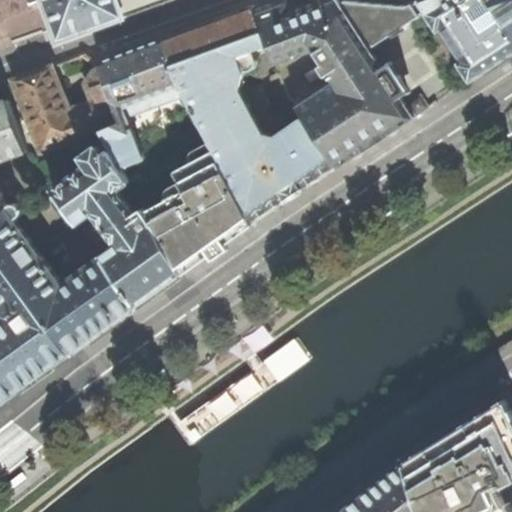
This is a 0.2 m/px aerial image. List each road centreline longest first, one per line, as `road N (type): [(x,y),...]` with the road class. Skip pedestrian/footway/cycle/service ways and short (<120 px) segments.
road 1 (residential): [(0,467),(352,213),(511,109)]
road 2 (residential): [(511,88),(302,225),(0,440)]
road 3 (residential): [(511,369),(303,511)]
road 4 (residential): [(220,0),(0,76)]
